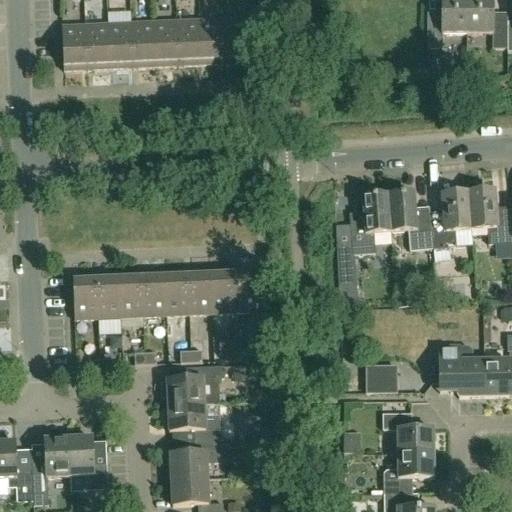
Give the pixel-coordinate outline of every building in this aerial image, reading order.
[(427,23),(427,51),(442,51),(442,36),(466,36),(466,0),(441,0),(442,23),(427,23)] [(493,51),(507,51),(508,28),(507,23),(493,23),(492,0),(466,0),(466,36),(493,36),(493,51)] [(245,21),(222,22),(224,67),(247,66),(245,21)] [(201,68),(224,67),(222,22),(199,23),(201,68)] [(199,23),(176,24),(178,69),(201,68),(199,23)] [(155,70),(178,69),(176,24),(153,25),(155,70)] [(153,25),(130,26),(132,71),(155,70),(153,25)] [(109,72),(110,72),(132,71),(130,26),(107,27),(109,72)] [(107,27),(85,28),(87,73),(109,72),(107,27)] [(62,29),(64,74),(87,73),(85,28),(62,29)] [(361,150),(382,149),(381,136),(361,137),(361,150)] [(511,245),(511,238),(510,218),(495,219),(493,194),(467,196),(471,234),(487,232),(489,247),(511,245)] [(430,223),(430,220),(415,222),(413,196),(387,198),(390,236),(409,234),(410,254),(432,252),(430,223)] [(471,234),(467,196),(443,198),(445,222),(430,223),(432,252),(456,250),(455,235),(471,234)] [(390,236),(387,198),(362,200),(364,226),(351,227),(353,258),(375,256),(374,237),(390,236)] [(233,272),(235,317),(258,316),(256,271),(233,272)] [(233,272),(210,273),(212,318),(235,317),(233,272)] [(210,273),(187,274),(189,319),(212,318),(210,273)] [(166,320),(189,319),(187,274),(164,275),(166,320)] [(164,275),(141,276),(143,321),(166,320),(164,275)] [(141,276),(118,277),(120,322),(143,321),(141,276)] [(118,277),(95,278),(97,323),(120,322),(118,277)] [(97,323),(95,278),(72,279),(74,323),(97,323)] [(458,399),(483,399),(483,364),(472,364),(472,352),(468,349),(439,350),(440,394),(458,394),(458,399)] [(237,352),(237,364),(247,363),(247,351),(237,352)] [(237,364),(237,352),(226,352),(226,364),(237,364)] [(191,354),(191,366),(202,365),(201,353),(191,354)] [(191,366),(191,354),(180,354),(181,366),(191,366)] [(509,363),(483,364),(483,399),(510,399),(510,380),(511,379),(511,354),(509,355),(509,363)] [(145,356),(145,368),(156,367),(156,355),(145,356)] [(145,368),(145,356),(134,356),(135,368),(145,368)] [(99,363),(100,375),(111,374),(111,362),(99,363)] [(100,375),(99,363),(89,363),(90,375),(100,375)] [(248,369),(237,369),(233,369),(234,382),(249,381),(248,369)] [(167,386),(161,386),(161,399),(167,399),(168,410),(204,408),(203,382),(217,382),(223,382),(223,370),(217,370),(214,370),(192,371),(192,383),(168,384),(167,384),(167,386)] [(396,371),(366,371),(366,397),(396,396),(396,371)] [(218,407),(168,410),(169,436),(194,434),(195,445),(220,444),(218,407)] [(411,417),(382,418),(382,433),(396,433),(396,458),(433,457),(433,433),(411,433),(411,417)] [(68,443),(70,480),(93,479),(94,494),(108,493),(107,468),(93,468),(92,442),(68,443)] [(45,466),(32,467),(32,473),(33,505),(33,509),(48,508),(47,481),(70,480),(68,443),(44,444),(45,466)] [(170,458),(171,484),(207,482),(206,467),(221,466),(220,444),(195,445),(195,457),(170,458)] [(33,505),(32,473),(16,474),(15,445),(0,445),(0,481),(7,482),(8,492),(16,491),(17,506),(33,505)] [(383,498),(410,497),(412,497),(412,482),(433,482),(433,457),(396,458),(397,474),(386,474),(383,478),(383,482),(383,498)] [(198,509),(197,511),(222,511),(223,507),(208,508),(207,482),(171,484),(172,510),(198,509)] [(410,497),(383,498),(383,511),(434,511),(410,511),(410,497)]
